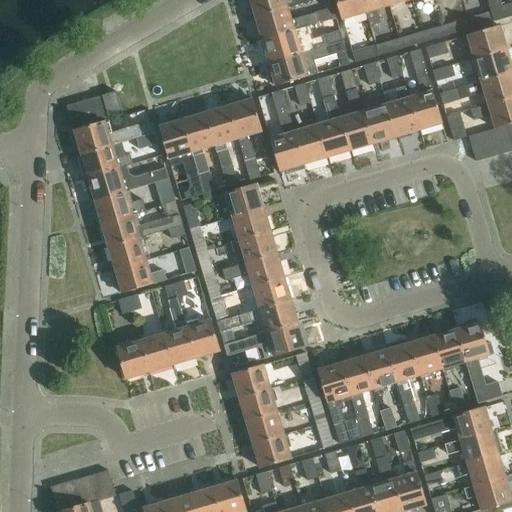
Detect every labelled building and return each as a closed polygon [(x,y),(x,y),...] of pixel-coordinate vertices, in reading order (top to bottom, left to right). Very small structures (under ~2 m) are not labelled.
[(251,0),(256,16),(290,6),(291,7),(293,6),(315,0),(251,0)] [(337,0),(343,20),(366,13),(367,13),(362,0),(337,0)] [(387,0),(362,0),(367,13),(366,13),(371,27),(382,24),(377,10),(390,6),(387,0)] [(487,0),(492,12),(503,9),(500,0),(487,0)] [(290,6),(256,16),(263,39),(297,29),(297,30),(300,29),(337,19),(333,8),(298,19),(294,20),(291,7),(290,6)] [(492,12),(491,12),(494,22),(499,21),(511,16),(511,6),(503,9),(492,12)] [(491,12),(468,19),(471,29),(494,22),(491,12)] [(468,19),(445,26),(448,36),(471,29),(468,19)] [(445,26),(422,33),(425,43),(448,36),(445,26)] [(501,28),(465,38),(468,49),(472,48),(475,60),(508,51),(501,28)] [(297,29),(263,39),(270,62),(343,40),(340,31),(300,43),(297,30),(297,29)] [(422,33),(399,39),(402,49),(425,43),(422,33)] [(399,39),(377,46),(379,56),(402,49),(399,39)] [(343,40),(270,62),(277,86),(313,76),(313,74),(317,73),(313,60),(345,50),(343,42),(343,40)] [(446,43),(426,48),(430,59),(449,53),(446,43)] [(377,46),(352,52),(356,63),(379,56),(377,46)] [(421,50),(410,53),(423,95),(410,98),(420,131),(443,124),(432,88),(421,50)] [(475,60),(472,61),(475,72),(478,71),(482,83),(511,74),(511,65),(508,51),(475,60)] [(398,56),(387,60),(393,79),(404,76),(398,56)] [(375,63),(364,67),(370,86),(381,83),(375,63)] [(453,66),(433,71),(437,82),(456,77),(453,66)] [(352,70),(341,73),(347,93),(353,111),(354,115),(341,118),(351,151),(374,144),(364,112),(363,108),(358,89),(352,70)] [(478,84),(440,94),(443,105),(481,95),(485,94),(488,105),(488,106),(511,99),(511,74),(482,83),(478,84)] [(329,77),(318,80),(323,100),(324,99),(330,118),(331,121),(318,125),(328,158),(351,151),(341,118),(340,115),(335,96),(329,77)] [(306,84),(295,87),(300,107),(312,103),(306,84)] [(400,101),(387,105),(397,138),(420,131),(410,98),(410,97),(409,95),(407,86),(396,89),(399,98),(400,101)] [(108,93),(105,94),(111,115),(125,111),(118,90),(108,93)] [(284,135),(271,138),(281,171),(284,170),(285,172),(287,174),(295,171),(296,169),(296,167),(304,164),(295,132),(283,91),(272,94),(284,135)] [(103,95),(91,99),(98,123),(110,119),(111,119),(103,95)] [(253,99),(230,105),(239,138),(240,142),(250,181),(262,178),(250,139),(249,135),(263,131),(254,98),(253,99)] [(91,99),(80,102),(87,127),(98,123),(91,99)] [(488,105),(471,110),(475,121),(491,116),(495,130),(505,127),(511,125),(511,99),(488,106),(488,105)] [(80,102),(69,106),(76,130),(87,127),(80,102)] [(377,108),(364,112),(374,144),(397,138),(387,105),(386,102),(376,104),(377,108)] [(230,105),(207,112),(216,145),(217,148),(228,188),(239,184),(227,145),(226,142),(239,138),(230,105)] [(207,112),(183,119),(204,195),(216,191),(204,152),(203,148),(216,145),(207,112)] [(460,113),(447,117),(449,123),(454,141),(468,137),(460,113)] [(87,127),(76,130),(83,155),(114,146),(122,143),(156,134),(153,123),(140,127),(139,127),(111,135),(110,133),(114,132),(110,119),(98,123),(87,127)] [(183,119),(160,125),(172,167),(182,164),(184,166),(191,187),(188,193),(184,194),(186,200),(194,198),(204,195),(183,119)] [(308,128),(295,132),(304,164),(328,158),(318,125),(317,121),(307,124),(308,128)] [(495,130),(493,131),(500,156),(511,153),(505,127),(495,130)] [(493,131),(481,134),(489,159),(500,156),(493,131)] [(159,144),(156,134),(136,140),(139,150),(159,144)] [(481,134),(469,138),(476,163),(489,159),(481,134)] [(81,157),(79,158),(82,168),(84,167),(84,169),(87,168),(89,176),(121,167),(127,165),(133,163),(130,154),(126,155),(122,143),(114,146),(83,155),(81,156),(81,157)] [(121,167),(89,176),(96,199),(127,190),(155,182),(169,177),(166,168),(166,169),(136,178),(130,175),(127,165),(121,167)] [(169,177),(155,182),(158,193),(172,189),(169,177)] [(257,184),(226,193),(233,217),(264,208),(258,185),(257,184)] [(127,190),(96,199),(102,222),(137,212),(146,210),(143,199),(134,201),(130,189),(127,190)] [(163,206),(176,202),(174,193),(159,197),(162,206),(163,206)] [(137,212),(102,222),(110,247),(141,238),(169,230),(183,226),(180,215),(176,202),(167,204),(163,206),(167,219),(137,227),(137,225),(140,224),(137,212)] [(194,203),(184,207),(190,229),(201,226),(194,203)] [(264,208),(233,217),(239,239),(271,231),(264,208)] [(183,226),(169,230),(172,239),(186,235),(183,226)] [(201,226),(190,229),(197,252),(207,249),(201,226)] [(239,239),(232,242),(235,250),(242,248),(246,262),(277,254),(271,231),(239,239)] [(141,238),(110,247),(116,268),(147,259),(141,238)] [(190,248),(180,251),(187,275),(197,272),(190,248)] [(207,249),(197,252),(203,275),(214,271),(207,249)] [(246,264),(224,270),(227,280),(249,274),(253,285),(284,276),(277,254),(246,262),(246,264)] [(113,268),(112,271),(115,280),(117,281),(119,280),(122,291),(166,278),(167,278),(164,269),(151,272),(147,259),(116,268),(113,268)] [(214,271),(203,275),(210,297),(221,294),(214,271)] [(284,276),(253,285),(259,308),(290,299),(284,276)] [(185,281),(175,284),(179,298),(180,298),(189,296),(185,281)] [(176,328),(164,332),(173,364),(195,357),(186,325),(187,325),(186,322),(187,321),(180,298),(179,298),(175,284),(165,287),(169,301),(176,328)] [(221,294),(210,297),(217,320),(228,317),(221,294)] [(138,295),(129,298),(133,312),(143,309),(138,295)] [(129,298),(119,301),(123,315),(133,312),(129,298)] [(228,317),(217,320),(220,332),(258,321),(261,333),(297,322),(290,299),(259,308),(256,309),(256,311),(228,319),(228,317)] [(187,321),(186,322),(187,325),(186,325),(195,357),(219,350),(210,318),(199,322),(198,318),(187,321)] [(463,327),(455,330),(464,363),(465,362),(467,366),(474,390),(475,390),(479,404),(503,397),(498,382),(485,386),(478,359),(488,356),(487,352),(490,352),(488,344),(485,344),(479,323),(476,324),(475,322),(473,320),(464,323),(463,325),(463,327)] [(259,333),(224,343),(227,355),(259,346),(262,348),(264,357),(273,355),(304,346),(308,345),(305,332),(302,331),(300,332),(297,322),(261,333),(259,333)] [(455,330),(432,336),(442,373),(453,370),(455,369),(454,365),(464,363),(455,330)] [(164,332),(141,339),(150,370),(173,364),(164,332)] [(432,336),(409,343),(418,376),(421,375),(422,378),(430,376),(442,373),(432,336)] [(118,345),(117,345),(126,377),(150,370),(141,339),(130,342),(129,338),(117,342),(118,345)] [(394,347),(386,350),(395,382),(396,386),(398,385),(410,424),(421,421),(408,379),(418,376),(409,343),(406,344),(406,341),(403,340),(395,342),(393,345),(394,347)] [(371,354),(363,356),(372,389),(373,392),(384,389),(383,386),(395,382),(386,350),(383,350),(383,348),(380,346),(372,349),(370,352),(371,354)] [(307,353),(296,356),(304,381),(314,378),(307,353)] [(363,356),(340,363),(350,399),(352,399),(358,419),(364,438),(374,434),(369,416),(362,392),(372,389),(363,356)] [(339,402),(350,399),(340,363),(316,369),(327,406),(328,405),(334,425),(340,445),(351,442),(345,422),(339,402)] [(263,367),(232,375),(239,399),(270,390),(263,367)] [(314,378),(304,381),(310,404),(321,401),(314,378)] [(461,388),(450,392),(455,411),(467,408),(461,388)] [(270,390),(239,399),(246,422),(277,413),(274,403),(277,402),(274,391),(271,392),(270,390)] [(438,395),(427,398),(433,418),(444,414),(438,395)] [(321,401),(310,404),(317,427),(328,423),(321,401)] [(392,408),(380,412),(386,431),(398,428),(392,408)] [(427,425),(411,430),(414,440),(430,435),(457,427),(461,440),(492,432),(485,408),(454,417),(427,425)] [(277,413),(246,422),(252,445),(283,436),(277,413)] [(328,423),(317,427),(324,449),(335,446),(328,423)] [(405,431),(394,435),(400,454),(411,451),(405,431)] [(461,440),(445,445),(448,456),(464,451),(468,463),(499,455),(492,432),(461,440)] [(283,436),(252,445),(259,469),(290,460),(287,449),(290,448),(287,437),(284,438),(283,436)] [(383,438),(371,441),(383,479),(384,483),(371,487),(378,511),(403,511),(394,480),(393,476),(383,438)] [(360,445),(348,448),(355,472),(367,469),(360,445)] [(433,449),(418,453),(421,463),(437,459),(433,449)] [(336,452),(325,455),(331,474),(342,471),(336,452)] [(468,463),(457,466),(460,477),(471,474),(475,487),(506,478),(499,455),(468,463)] [(313,458),(302,462),(308,481),(319,478),(313,458)] [(407,476),(394,480),(403,511),(405,511),(427,506),(416,469),(413,461),(403,464),(406,472),(407,476)] [(290,465),(279,469),(285,488),(296,485),(290,465)] [(355,482),(346,485),(347,490),(348,493),(353,511),(378,511),(371,487),(370,483),(367,469),(355,472),(357,478),(355,482)] [(109,471),(97,474),(104,499),(116,496),(109,471)] [(268,472),(256,475),(262,495),(273,491),(268,472)] [(440,472),(424,476),(428,487),(443,482),(440,472)] [(97,474),(85,478),(92,503),(99,501),(104,499),(97,474)] [(85,478),(73,481),(81,506),(92,503),(85,478)] [(475,487),(466,490),(468,498),(477,495),(482,510),(490,508),(501,505),(503,509),(511,506),(511,498),(506,478),(475,487)] [(73,481),(62,484),(69,509),(81,506),(73,481)] [(237,481),(213,488),(220,511),(245,511),(246,511),(237,481)] [(62,484),(51,488),(58,511),(60,511),(69,509),(62,484)] [(220,511),(213,488),(190,494),(195,511),(220,511)] [(338,497),(325,500),(328,511),(353,511),(348,493),(347,490),(337,493),(338,497)] [(133,491),(120,495),(124,511),(139,511),(139,509),(133,491)] [(195,511),(190,494),(167,501),(170,511),(195,511)] [(447,495),(432,499),(434,509),(435,511),(452,511),(450,504),(447,495)] [(315,503),(302,507),(303,511),(328,511),(325,500),(324,497),(314,500),(315,503)] [(69,509),(60,511),(102,511),(99,501),(92,503),(81,506),(69,509)] [(170,511),(167,501),(145,507),(145,511),(170,511)] [(278,511),(278,510),(276,503),(266,506),(267,511),(278,511)] [(292,510),(285,511),(303,511),(302,507),(301,503),(291,507),(292,510)]
